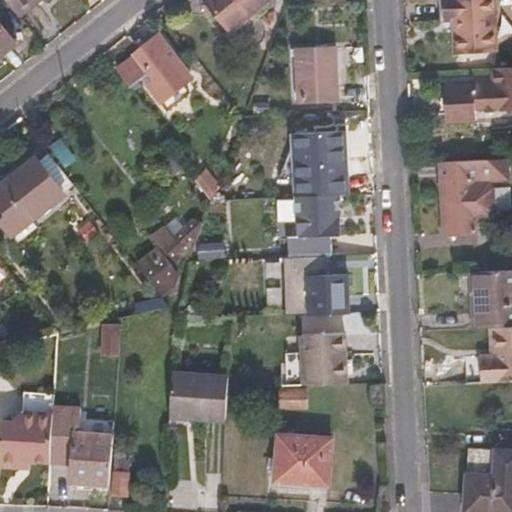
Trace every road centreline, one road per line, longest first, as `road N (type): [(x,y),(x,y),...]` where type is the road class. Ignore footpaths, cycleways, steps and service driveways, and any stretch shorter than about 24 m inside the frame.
road 1 (residential): [(406,511),(383,0)]
road 2 (residential): [(143,0),(0,111)]
